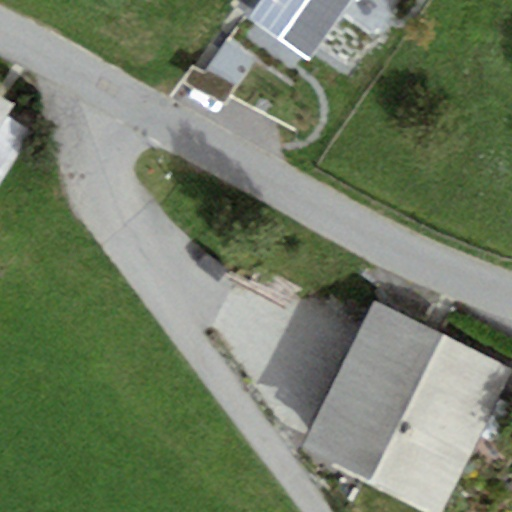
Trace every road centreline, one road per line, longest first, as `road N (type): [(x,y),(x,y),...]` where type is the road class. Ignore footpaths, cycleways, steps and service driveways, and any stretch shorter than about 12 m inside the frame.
road 1 (residential): [(319,511),(112,238),(92,194),(91,157),(120,100)]
road 2 (unclassified): [(120,100),(511,295)]
road 3 (unclassified): [(0,35),(120,100)]
